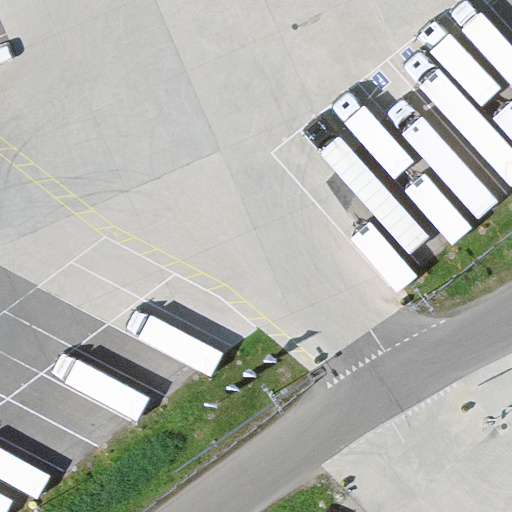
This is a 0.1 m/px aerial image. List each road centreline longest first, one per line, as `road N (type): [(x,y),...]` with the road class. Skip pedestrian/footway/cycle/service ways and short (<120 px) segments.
road 1 (residential): [(511,321),(183,511)]
road 2 (unknown): [(399,384),(484,497)]
